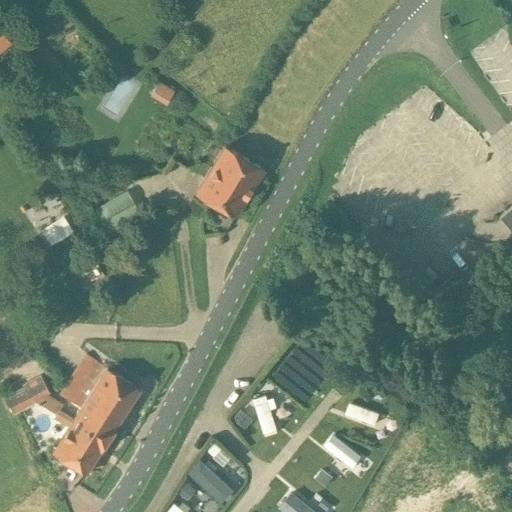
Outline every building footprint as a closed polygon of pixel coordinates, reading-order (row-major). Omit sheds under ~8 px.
[(153,94),(167,100),(172,89),(158,82),(153,94)] [(263,169),(224,145),(197,190),(236,214),(263,169)] [(109,229),(139,210),(126,188),(95,206),(109,229)] [(66,397),(82,406),(54,449),(86,470),(139,388),(107,367),(107,366),(92,356),(66,397)] [(15,412),(51,394),(40,374),(22,384),(24,388),(6,397),(15,412)] [(253,397),(262,430),(277,426),(268,393),(253,397)] [(373,424),(378,411),(349,400),(343,413),(373,424)] [(326,432),(320,446),(362,461),(367,447),(326,432)] [(187,471),(218,501),(232,487),(200,457),(187,471)] [(301,464),(296,479),(330,492),(335,477),(301,464)] [(165,511),(187,511),(172,501),(165,511)]
